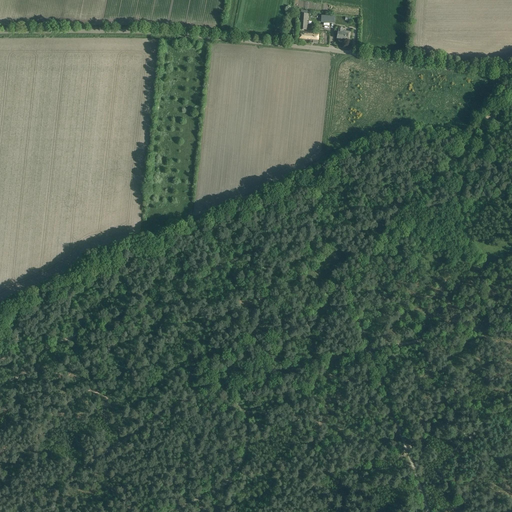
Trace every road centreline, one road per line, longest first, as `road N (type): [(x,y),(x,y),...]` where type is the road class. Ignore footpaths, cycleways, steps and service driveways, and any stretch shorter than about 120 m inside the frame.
road 1 (unclassified): [(511,72),(152,33),(0,32)]
road 2 (track): [(235,376),(208,382),(13,511)]
road 3 (track): [(429,511),(369,347)]
road 4 (track): [(369,347),(348,285),(412,202)]
road 5 (track): [(511,320),(369,347)]
road 6 (track): [(369,347),(242,374)]
